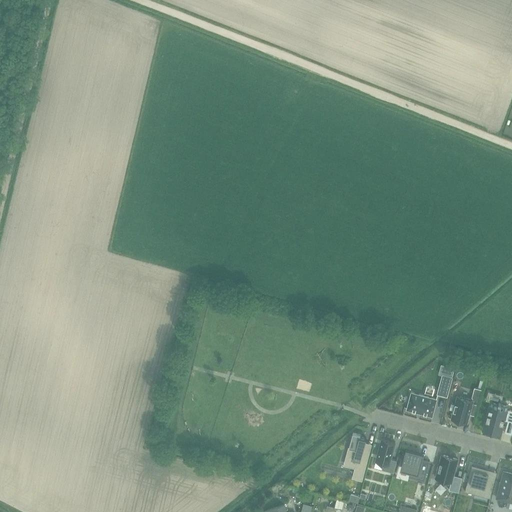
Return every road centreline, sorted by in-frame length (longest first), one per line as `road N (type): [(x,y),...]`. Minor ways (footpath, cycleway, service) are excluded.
road 1 (track): [(511,146),(139,0)]
road 2 (track): [(0,218),(51,0)]
road 3 (residential): [(375,415),(511,452)]
